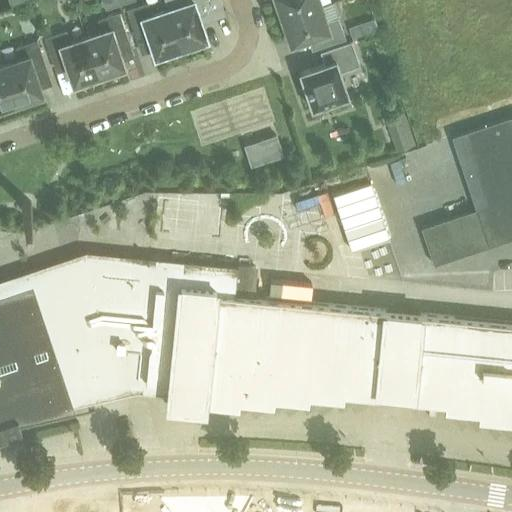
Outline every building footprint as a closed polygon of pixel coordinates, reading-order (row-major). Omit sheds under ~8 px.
[(112,0),(115,9),(139,0),(112,0)] [(165,0),(168,8),(181,48),(207,39),(200,17),(224,8),(220,0),(165,0)] [(322,5),(319,0),(275,0),(282,18),(322,5)] [(511,0),(483,0),(494,49),(511,44),(511,0)] [(181,48),(168,8),(152,14),(148,2),(127,9),(137,38),(148,34),(156,56),(181,48)] [(322,5),(282,18),(291,44),(313,37),(317,48),(346,38),(338,17),(327,21),(322,5)] [(118,44),(129,40),(119,12),(98,19),(102,31),(86,36),(99,75),(125,67),(118,44)] [(99,75),(86,36),(70,41),(66,30),(45,37),(55,65),(66,62),(74,84),(99,75)] [(36,72),(47,68),(37,40),(16,47),(20,58),(4,64),(17,103),(43,94),(36,72)] [(300,72),(305,84),(304,85),(308,95),(313,108),(316,107),(318,111),(335,105),(333,101),(349,96),(340,71),(359,64),(351,42),(326,50),(330,62),(300,72)] [(0,108),(17,103),(4,64),(0,64),(0,108)] [(511,115),(452,135),(476,208),(422,226),(434,264),(511,237),(511,115)] [(257,157),(287,146),(280,127),(250,138),(257,157)] [(373,176),(335,188),(354,245),(392,232),(373,176)] [(411,394),(410,401),(445,404),(444,410),(478,413),(478,419),(511,423),(511,429),(511,428),(511,322),(253,297),(236,296),(239,265),(86,250),(0,278),(0,429),(20,425),(76,412),(73,405),(138,390),(170,393),(168,406),(203,409),(204,404),(238,408),(239,402),(273,405),(274,399),(308,402),(309,397),(343,400),(343,394),(378,397),(378,391),(411,394)] [(383,449),(385,423),(374,422),(372,448),(383,449)]
